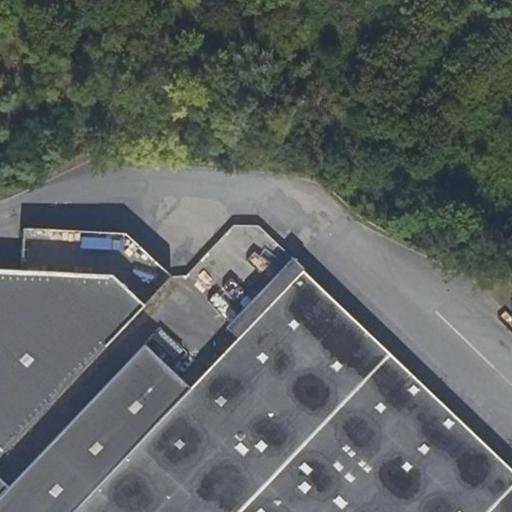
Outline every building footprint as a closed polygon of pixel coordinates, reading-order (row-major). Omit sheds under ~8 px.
[(129,235),(26,230),(24,269),(108,270),(148,308),(176,279),(175,278),(129,235)] [(307,271),(296,261),(230,329),(241,340),(307,271)] [(0,461),(7,454),(148,308),(108,270),(24,269),(0,268),(0,461)] [(7,454),(0,461),(0,511),(511,511),(511,468),(307,271),(241,340),(194,390),(147,346),(26,472),(7,454)] [(148,343),(170,365),(184,352),(161,329),(148,343)]
